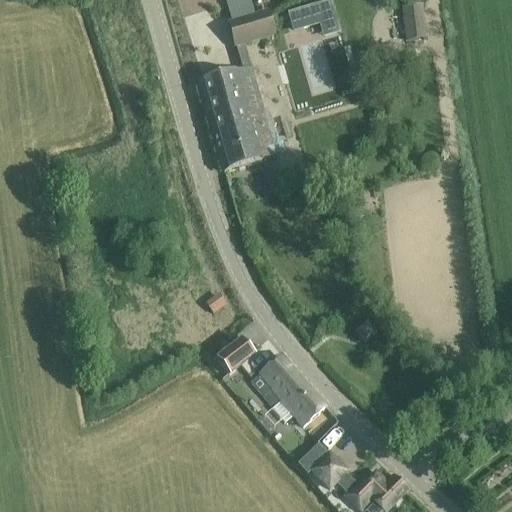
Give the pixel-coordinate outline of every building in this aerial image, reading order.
[(426,42),(422,7),(402,9),(406,44),(426,42)] [(274,38),(268,14),(228,26),(235,49),(274,38)] [(276,140),(271,141),(251,71),(198,87),(224,174),(282,157),(285,150),(283,144),(276,140)] [(362,197),(342,201),(344,216),(365,212),(362,197)] [(216,296),(205,306),(214,315),(224,304),(216,296)] [(216,365),(227,378),(254,356),(242,343),(216,365)] [(385,356),(374,365),(382,375),(393,366),(385,356)] [(276,413),(274,414),(271,416),(277,423),(281,420),(283,422),(291,414),(303,429),(310,423),(325,409),(281,358),(266,371),(251,384),(276,413)] [(302,462),(297,466),(307,478),(311,474),(329,492),(336,486),(348,496),(345,499),(358,511),(362,511),(371,503),(380,511),(388,511),(408,492),(393,478),(387,485),(376,474),(361,489),(358,486),(357,486),(346,476),(348,474),(329,456),(318,445),(315,449),(302,462)]
